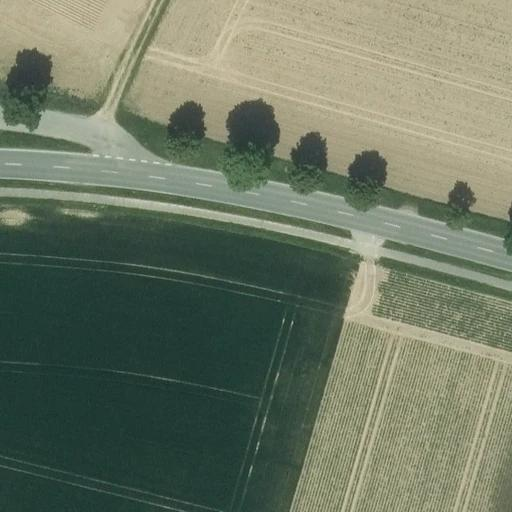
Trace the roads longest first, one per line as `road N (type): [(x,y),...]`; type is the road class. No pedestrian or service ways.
road 1 (secondary): [(0,166),(247,196),(511,259)]
road 2 (track): [(159,0),(99,119),(98,136)]
